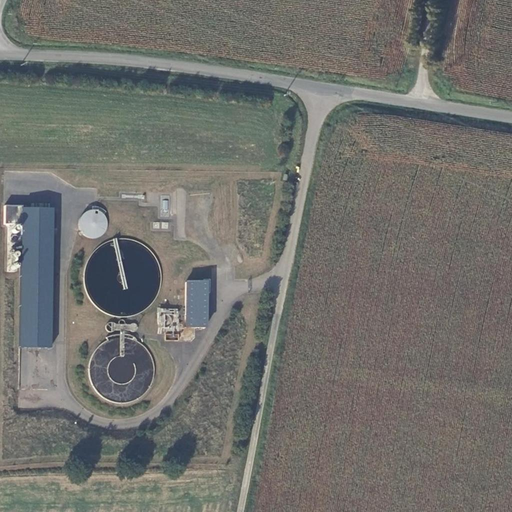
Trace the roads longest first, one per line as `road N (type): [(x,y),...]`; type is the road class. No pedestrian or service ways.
road 1 (unclassified): [(329,98),(244,511)]
road 2 (unclassified): [(329,98),(119,53),(0,51)]
road 3 (unclassified): [(511,115),(329,98)]
